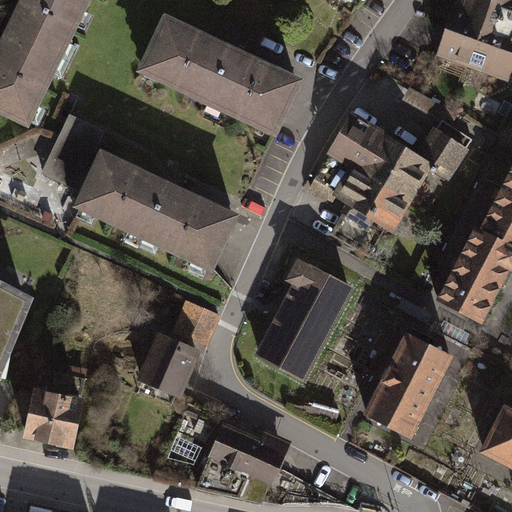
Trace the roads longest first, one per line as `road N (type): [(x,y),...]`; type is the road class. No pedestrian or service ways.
road 1 (residential): [(423,511),(413,497),(242,401),(221,366),(235,312),(299,167),(409,0)]
road 2 (residential): [(194,511),(0,469)]
